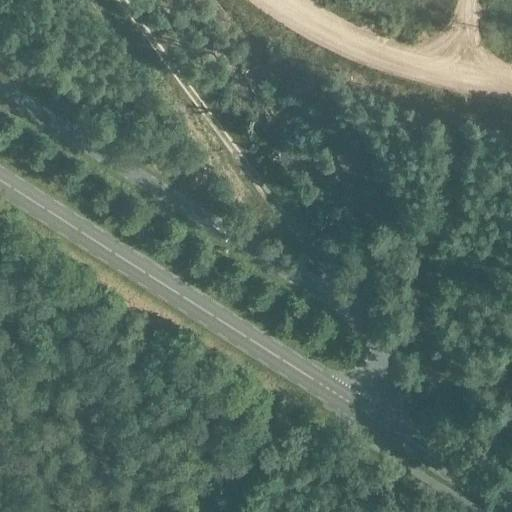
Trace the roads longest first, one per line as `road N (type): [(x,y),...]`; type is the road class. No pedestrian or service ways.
road 1 (unclassified): [(363,412),(383,362),(366,323),(0,90)]
road 2 (primary): [(363,412),(0,181)]
road 3 (track): [(342,305),(314,250),(119,0)]
road 4 (track): [(268,0),(430,65),(511,79)]
road 5 (primary): [(511,505),(363,412)]
